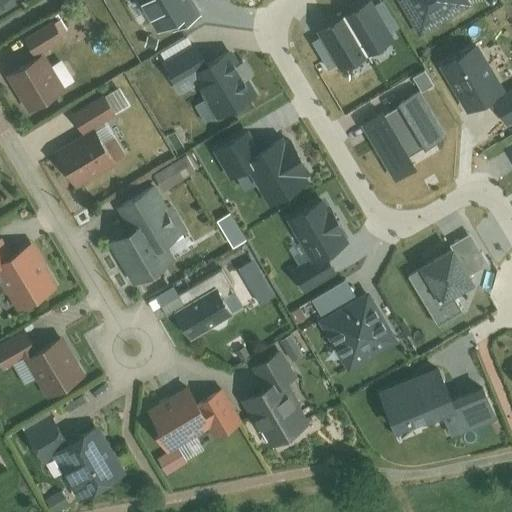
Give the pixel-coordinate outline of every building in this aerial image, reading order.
[(138,0),(158,29),(168,22),(172,28),(199,10),(192,0),(138,0)] [(398,0),(418,32),(470,2),(468,0),(398,0)] [(370,1),(320,31),(342,67),(392,37),(370,1)] [(30,38),(39,51),(66,33),(57,20),(30,38)] [(478,40),(438,63),(466,110),(505,87),(478,40)] [(197,70),(226,117),(262,94),(234,49),(210,64),(198,44),(166,64),(177,82),(197,70)] [(46,54),(13,73),(32,105),(65,86),(46,54)] [(508,121),(511,118),(511,85),(494,96),(508,121)] [(385,111),(363,124),(394,179),(416,166),(410,155),(445,135),(419,90),(398,101),(400,104),(386,112),(385,111)] [(57,146),(77,178),(109,158),(92,131),(112,119),(97,94),(65,114),(77,134),(57,146)] [(254,177),(269,201),(308,178),(280,132),(259,145),(247,126),(214,146),(230,173),(246,163),(254,177)] [(110,249),(135,290),(170,267),(155,244),(181,229),(155,187),(117,211),(131,235),(110,249)] [(323,195),(286,216),(311,258),(348,237),(323,195)] [(29,294),(59,275),(35,235),(14,247),(3,229),(0,230),(0,259),(5,257),(29,294)] [(411,271),(441,322),(465,308),(455,291),(474,279),(470,272),(490,261),(472,230),(417,262),(420,266),(411,271)] [(323,313),(317,317),(347,367),(397,337),(367,287),(358,292),(348,275),(312,296),(323,313)] [(217,285),(175,311),(189,333),(231,308),(217,285)] [(57,382),(85,365),(61,327),(45,337),(35,320),(1,341),(12,358),(34,345),(57,382)] [(240,395),(270,443),(311,418),(292,388),(302,382),(280,346),(262,357),(273,375),(240,395)] [(444,365),(385,388),(399,426),(447,408),(456,432),(498,417),(485,384),(455,395),(444,365)] [(192,379),(160,399),(181,433),(211,414),(219,427),(243,412),(224,381),(202,395),(192,379)] [(89,483),(121,463),(94,420),(78,430),(64,408),(36,426),(55,456),(68,448),(89,483)]
